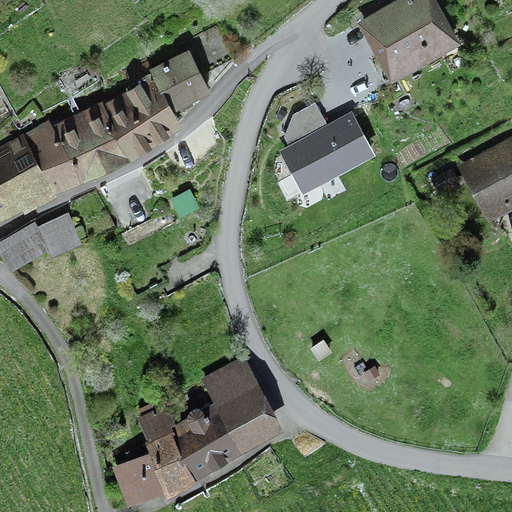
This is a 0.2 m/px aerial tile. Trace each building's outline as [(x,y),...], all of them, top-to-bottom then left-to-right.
[(407,67),(454,40),(431,0),(402,0),(363,22),(386,62),(400,54),(407,67)] [(218,23),(185,39),(191,50),(192,50),(201,69),(233,53),(218,23)] [(154,68),(162,83),(173,103),(209,85),(201,69),(192,50),(191,50),(154,68)] [(177,110),(173,103),(162,83),(104,107),(131,151),(166,127),(179,115),(177,110)] [(49,120),(80,174),(131,151),(104,107),(103,104),(49,120)] [(23,136),(54,184),(80,174),(49,120),(23,136)] [(363,157),(347,126),(290,156),(306,187),(363,157)] [(0,203),(2,209),(54,184),(23,136),(0,148),(0,203)] [(468,165),(492,210),(511,199),(511,144),(511,142),(468,165)] [(198,208),(190,194),(174,204),(182,218),(198,208)] [(76,241),(65,220),(45,230),(56,251),(76,241)] [(35,232),(5,250),(16,268),(45,250),(35,232)] [(218,406),(171,430),(192,476),(218,462),(243,444),(240,439),(274,422),(243,362),(206,382),(218,406)] [(167,489),(192,476),(171,430),(168,424),(173,421),(167,407),(141,419),(149,438),(147,438),(152,452),(145,454),(142,447),(129,451),(131,459),(118,463),(131,499),(166,488),(167,489)]
